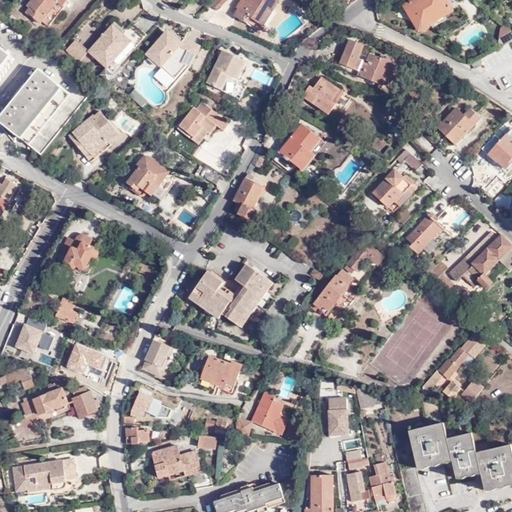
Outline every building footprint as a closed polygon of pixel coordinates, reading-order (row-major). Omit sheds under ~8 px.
[(43,24),(44,22),(51,28),(67,7),(66,6),(70,0),(35,0),(30,7),(32,9),(29,13),(43,24)] [(230,4),(226,0),(218,0),(213,6),(212,6),(220,14),(230,4)] [(273,10),(276,12),(282,2),(278,0),(246,0),(243,5),(248,8),(244,14),(242,13),(237,19),(249,26),(252,21),(262,27),(273,10)] [(429,24),(443,15),(453,9),(447,0),(416,0),(407,6),(421,28),(423,28),(425,28),(426,28),(429,24)] [(248,8),(243,5),(240,11),(242,13),(244,14),(248,8)] [(262,27),(266,29),(276,12),(273,10),(262,27)] [(443,15),(429,24),(433,31),(447,22),(443,15)] [(120,29),(114,24),(110,28),(116,33),(120,29)] [(132,41),(137,45),(147,35),(138,26),(128,37),(132,41)] [(109,66),(102,73),(111,81),(117,75),(113,72),(117,68),(111,63),(132,41),(128,37),(120,29),(116,33),(110,28),(91,50),(109,66)] [(149,57),(140,69),(142,70),(147,69),(149,69),(151,70),(153,72),(154,74),(154,84),(153,86),(152,86),(150,86),(149,85),(147,90),(145,91),(142,93),(141,92),(141,93),(136,99),(143,106),(147,102),(149,104),(153,106),(158,108),(159,108),(161,108),(163,107),(167,103),(168,101),(169,98),(169,95),(169,92),(168,89),(188,66),(190,67),(193,68),(203,46),(186,38),(183,42),(169,29),(147,55),(149,57)] [(77,64),(89,51),(75,39),(63,52),(77,64)] [(111,63),(117,68),(137,45),(132,41),(111,63)] [(388,77),(387,77),(392,64),(372,55),(369,62),(361,59),(366,47),(351,41),(341,65),(356,71),(357,68),(365,71),(362,77),(369,80),(369,81),(384,87),(386,83),(388,77)] [(0,48),(0,71),(11,58),(0,48)] [(222,50),(207,84),(224,91),(230,79),(239,82),(248,62),(222,50)] [(317,74),(321,66),(310,61),(307,68),(317,74)] [(481,62),(474,66),(476,70),(483,66),(481,62)] [(398,66),(392,64),(387,77),(388,77),(386,83),(390,85),(398,66)] [(168,89),(169,92),(190,67),(188,66),(168,89)] [(39,71),(0,121),(0,122),(30,147),(70,97),(39,71)] [(511,73),(497,81),(504,93),(511,88),(511,73)] [(230,79),(224,91),(242,99),(248,87),(239,82),(230,79)] [(329,114),(335,106),(344,94),(322,79),(314,90),(311,87),(304,97),(329,114)] [(203,128),(209,133),(211,135),(217,126),(224,131),(230,123),(203,102),(197,110),(194,107),(180,126),(196,138),(203,128)] [(458,109),(440,128),(457,145),(483,119),(472,109),(465,116),(458,109)] [(107,141),(109,144),(121,135),(101,112),(95,117),(94,115),(79,127),(83,131),(72,140),(83,153),(87,150),(90,154),(107,141)] [(325,144),(319,138),(303,125),(279,152),(285,157),(284,158),(288,162),(289,160),(302,172),(325,144)] [(203,128),(196,138),(180,126),(179,129),(200,145),(209,133),(203,128)] [(83,131),(79,127),(69,136),(72,140),(83,131)] [(483,151),(497,165),(498,164),(505,172),(502,176),(504,178),(511,170),(511,132),(503,142),(497,136),(483,151)] [(322,134),(319,138),(325,144),(329,140),(322,134)] [(87,150),(83,153),(92,163),(112,147),(109,144),(107,141),(90,154),(87,150)] [(444,153),(449,158),(454,152),(455,150),(451,146),(444,153)] [(408,162),(417,172),(424,165),(408,150),(399,159),(405,165),(408,162)] [(257,170),(263,160),(256,156),(250,166),(257,170)] [(345,186),(337,179),(330,187),(342,196),(368,166),(356,156),(352,161),(360,168),(345,186)] [(143,158),(139,165),(141,167),(136,173),(128,184),(131,187),(130,188),(140,196),(142,196),(144,195),(146,193),(151,197),(170,172),(149,157),(147,157),(145,158),(143,158)] [(215,185),(221,174),(206,165),(199,176),(215,185)] [(412,195),(407,191),(411,188),(414,184),(407,178),(404,181),(395,172),(373,195),(387,210),(393,203),(399,208),(412,195)] [(260,182),(247,175),(246,178),(258,185),(260,182)] [(4,186),(1,184),(0,185),(0,214),(5,208),(7,208),(8,208),(10,207),(11,206),(12,205),(11,203),(11,201),(10,200),(22,182),(15,178),(12,182),(7,179),(4,186)] [(265,188),(258,185),(246,178),(234,201),(239,204),(236,211),(240,213),(240,215),(253,222),(258,213),(254,211),(265,188)] [(407,211),(399,220),(405,226),(414,217),(407,211)] [(442,231),(443,232),(445,229),(437,221),(438,219),(432,214),(411,237),(416,242),(414,245),(422,252),(427,247),(442,231)] [(482,283),(487,289),(492,283),(488,279),(494,273),(492,270),(501,262),(511,250),(511,245),(502,236),(498,240),(492,234),(451,275),(459,283),(464,278),(476,289),(482,283)] [(70,269),(72,270),(73,270),(85,276),(91,274),(96,263),(94,259),(96,259),(97,258),(99,257),(99,255),(99,253),(99,252),(98,250),(96,249),(90,247),(85,244),(88,237),(84,235),(81,235),(79,236),(78,237),(77,239),(77,241),(69,237),(61,252),(70,256),(67,262),(67,264),(68,266),(69,268),(70,269)] [(90,247),(93,240),(88,237),(85,244),(90,247)] [(365,243),(348,266),(356,272),(367,257),(378,266),(384,257),(365,243)] [(507,268),(511,263),(511,250),(501,262),(507,268)] [(430,278),(431,276),(439,267),(438,266),(434,264),(425,274),(430,278)] [(431,276),(443,285),(448,280),(444,277),(449,270),(442,264),(439,267),(431,276)] [(239,326),(245,318),(250,311),(254,305),(260,298),(264,291),(271,282),(248,265),(237,281),(243,286),(247,288),(232,309),(233,310),(228,318),(239,326)] [(310,274),(322,283),(326,278),(314,269),(310,274)] [(193,295),(201,301),(215,311),(222,316),(223,315),(230,305),(217,295),(219,292),(225,283),(210,272),(193,295)] [(337,278),(331,285),(322,297),(313,310),(319,315),(320,313),(323,308),(330,313),(335,306),(345,313),(359,295),(349,287),(354,281),(343,273),(338,279),(337,278)] [(455,286),(448,280),(443,285),(451,291),(455,286)] [(325,281),(317,293),(322,297),(331,285),(325,281)] [(268,294),(275,285),(271,282),(264,291),(268,294)] [(232,309),(247,288),(243,286),(232,302),(230,305),(223,315),(228,318),(233,310),(232,309)] [(264,300),(268,294),(264,291),(260,298),(264,300)] [(232,302),(219,292),(217,295),(230,305),(232,302)] [(191,299),(198,305),(201,301),(193,295),(191,299)] [(258,308),(264,300),(260,298),(254,305),(258,308)] [(64,299),(57,317),(62,319),(73,323),(74,324),(78,315),(73,312),(77,305),(64,299)] [(198,305),(212,315),(215,311),(201,301),(198,305)] [(254,314),(258,308),(254,305),(250,311),(254,314)] [(323,308),(320,313),(327,318),(330,313),(323,308)] [(307,310),(300,320),(303,322),(311,312),(307,310)] [(222,316),(215,311),(212,315),(220,320),(222,316)] [(249,321),(254,314),(250,311),(245,318),(249,321)] [(243,329),(249,321),(245,318),(239,326),(243,329)] [(70,330),(73,323),(62,319),(60,326),(70,330)] [(59,329),(51,326),(46,338),(54,341),(59,329)] [(77,341),(69,338),(65,348),(73,350),(77,341)] [(177,350),(158,340),(148,360),(149,361),(145,369),(163,378),(177,350)] [(302,345),(291,340),(282,357),(293,360),(302,345)] [(395,371),(414,370),(413,364),(428,362),(426,345),(409,346),(410,357),(396,359),(397,370),(395,370),(395,371)] [(441,371),(440,370),(424,387),(430,392),(445,376),(449,379),(470,355),(462,348),(451,361),(450,360),(441,371)] [(203,380),(216,385),(224,388),(224,391),(233,394),(243,367),(233,363),(232,366),(211,358),(207,369),(204,368),(200,379),(203,379),(203,380)] [(122,365),(114,362),(111,370),(118,373),(122,365)] [(29,368),(0,379),(0,386),(7,384),(9,387),(23,381),(26,391),(36,387),(29,368)] [(474,378),(463,390),(472,399),(483,387),(474,378)] [(198,385),(214,391),(216,385),(203,380),(203,379),(200,379),(198,385)] [(41,413),(45,424),(73,413),(60,381),(48,385),(52,393),(25,405),(29,417),(41,413)] [(356,390),(357,398),(360,412),(385,405),(382,388),(354,381),(356,390)] [(449,397),(457,386),(453,382),(444,393),(449,397)] [(357,398),(356,390),(339,383),(338,387),(339,392),(357,398)] [(462,390),(457,386),(449,397),(454,401),(462,390)] [(74,399),(90,393),(88,387),(72,394),(74,399)] [(90,393),(74,399),(82,418),(99,411),(92,392),(90,393)] [(134,409),(131,417),(135,419),(141,422),(143,417),(145,418),(148,412),(157,416),(162,403),(141,394),(134,409)] [(290,409),(292,404),(288,402),(281,399),(278,398),(277,399),(266,395),(254,423),(279,434),(286,417),(290,409)] [(329,399),(330,423),(348,422),(346,398),(329,399)] [(295,411),(290,409),(286,417),(291,419),(295,411)] [(124,417),(124,425),(134,426),(135,419),(131,417),(124,417)] [(239,418),(233,436),(250,439),(253,424),(239,418)] [(206,432),(208,433),(215,434),(216,428),(223,429),(225,421),(219,419),(218,421),(208,419),(206,432)] [(418,462),(452,455),(456,472),(481,467),(485,486),(511,479),(511,445),(511,443),(477,451),(472,431),(448,437),(444,420),(410,428),(418,462)] [(139,429),(128,430),(129,445),(133,444),(134,446),(140,445),(140,444),(150,443),(149,431),(139,432),(139,429)] [(208,433),(206,432),(204,432),(202,432),(200,448),(216,450),(218,438),(216,438),(207,437),(208,433)] [(179,447),(154,454),(161,478),(186,471),(187,476),(203,471),(198,452),(182,456),(179,447)] [(377,459),(375,459),(376,465),(387,463),(385,450),(376,452),(377,459)] [(351,462),(358,461),(364,459),(363,456),(363,452),(348,454),(349,462),(351,462)] [(75,458),(12,464),(15,494),(66,488),(65,478),(77,477),(75,458)] [(358,464),(358,461),(351,462),(352,469),(359,468),(358,464)] [(399,475),(397,461),(387,463),(390,477),(399,475)] [(378,476),(373,477),(379,505),(393,503),(395,502),(396,501),(397,500),(397,499),(394,482),(391,483),(390,477),(387,463),(376,465),(378,476)] [(401,466),(411,511),(425,511),(414,463),(401,466)] [(362,472),(349,474),(354,502),(372,499),(370,490),(366,491),(362,472)] [(306,511),(335,511),(336,475),(312,475),(312,509),(307,509),(306,511)] [(218,511),(234,511),(237,511),(243,511),(248,510),(248,511),(252,511),(268,507),(267,505),(285,499),(280,484),(256,493),(254,487),(242,492),(243,493),(215,503),(218,511)]
